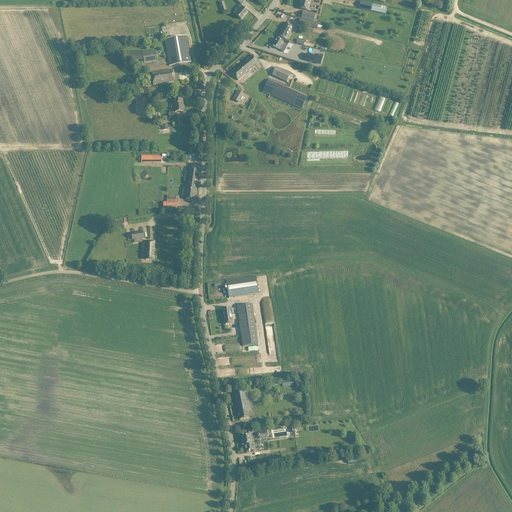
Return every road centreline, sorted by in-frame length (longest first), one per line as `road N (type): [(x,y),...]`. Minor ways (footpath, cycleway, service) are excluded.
road 1 (unclassified): [(200,292),(207,75),(276,0)]
road 2 (unclassified): [(231,511),(230,432),(200,292)]
road 3 (unclassified): [(0,284),(61,270),(200,292)]
